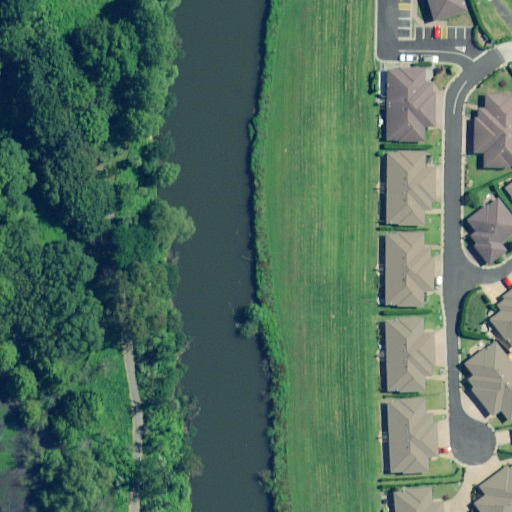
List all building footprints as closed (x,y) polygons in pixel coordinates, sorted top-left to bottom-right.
[(465,12),(461,0),(425,0),(432,22),(465,12)] [(424,84),(424,69),(386,69),(385,141),(424,142),(424,126),(434,126),(434,84),(424,84)] [(484,108),(478,108),(477,118),(474,118),(472,153),(483,154),(482,167),(511,168),(511,96),(484,95),(484,108)] [(423,210),(430,210),(430,199),(433,199),(434,167),(424,167),(425,153),(386,152),(385,225),(423,226),(423,210)] [(511,182),(503,189),(511,200),(511,182)] [(472,245),(487,266),(507,252),(500,243),(505,239),(511,233),(511,217),(497,198),(466,220),(475,231),(471,234),(476,242),(472,245)] [(430,257),(430,250),(423,250),(423,234),(385,234),(384,306),(422,306),(422,291),(432,291),(433,257),(430,257)] [(511,289),(502,297),(504,300),(496,306),(500,311),(489,320),(511,350),(511,349),(511,289)] [(422,333),(422,319),(384,320),(386,392),(425,391),(425,376),(433,376),(432,333),(422,333)] [(508,422),(511,418),(511,364),(494,341),(464,364),(473,375),(468,379),(474,387),(470,389),(492,417),(500,411),(508,422)] [(425,415),(424,399),(387,400),(389,473),(427,472),(427,457),(436,457),(435,415),(425,415)] [(511,511),(511,467),(509,470),(506,466),(479,487),(485,495),(473,504),(478,511),(511,511)] [(431,503),(430,487),(392,491),(394,511),(442,511),(441,502),(431,503)]
